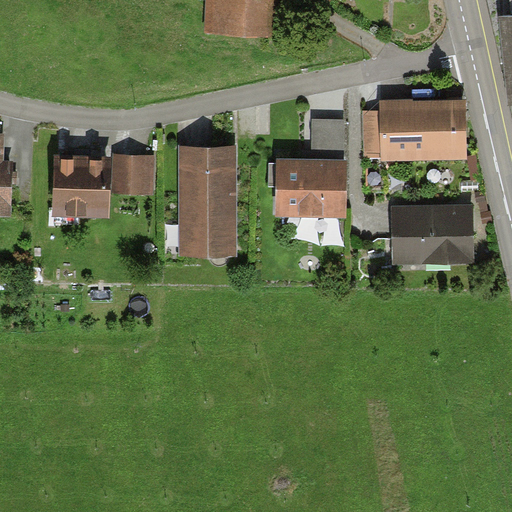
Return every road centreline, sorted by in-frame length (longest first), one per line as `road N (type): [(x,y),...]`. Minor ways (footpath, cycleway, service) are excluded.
road 1 (residential): [(471,53),(139,122),(0,105)]
road 2 (tertiary): [(471,53),(511,227)]
